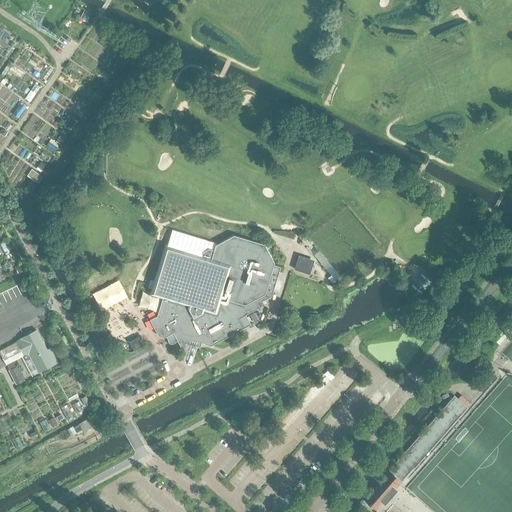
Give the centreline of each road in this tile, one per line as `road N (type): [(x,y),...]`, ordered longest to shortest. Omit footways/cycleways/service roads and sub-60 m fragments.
road 1 (trunk): [(55,0),(511,456)]
road 2 (trunk): [(511,401),(111,0)]
road 3 (residential): [(214,511),(148,459),(0,192)]
road 4 (residential): [(319,498),(401,396)]
